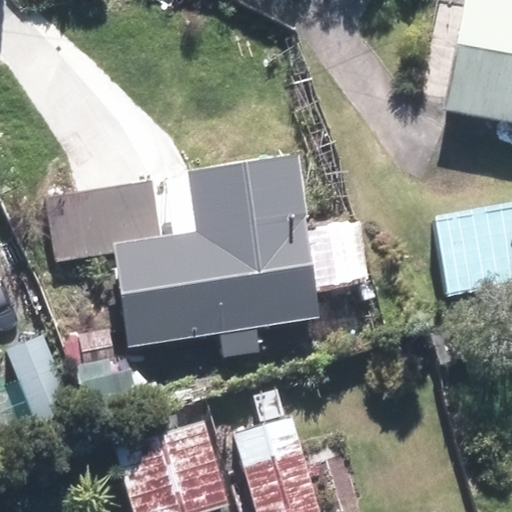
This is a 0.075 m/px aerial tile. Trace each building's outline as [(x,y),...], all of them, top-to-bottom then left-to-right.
[(511,0),(467,0),(447,109),(511,120),(511,0)] [(511,177),(443,149),(430,181),(504,212),(511,191),(511,177)] [(121,250),(135,345),(321,316),(296,158),(168,178),(176,231),(163,233),(154,181),(53,197),(63,259),(121,250)] [(3,328),(0,329),(0,433),(32,424),(3,328)] [(320,511),(293,419),(239,435),(261,511),(320,511)] [(202,425),(122,449),(140,511),(193,511),(225,503),(202,425)]
